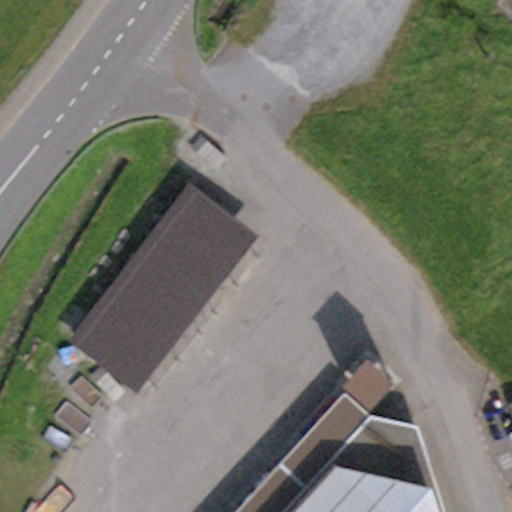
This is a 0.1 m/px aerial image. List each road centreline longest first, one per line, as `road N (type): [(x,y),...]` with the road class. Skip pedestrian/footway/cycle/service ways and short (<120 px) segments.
road 1 (residential): [(491,511),(433,336),(399,284),(224,117),(122,34)]
road 2 (tertiary): [(0,203),(122,34)]
